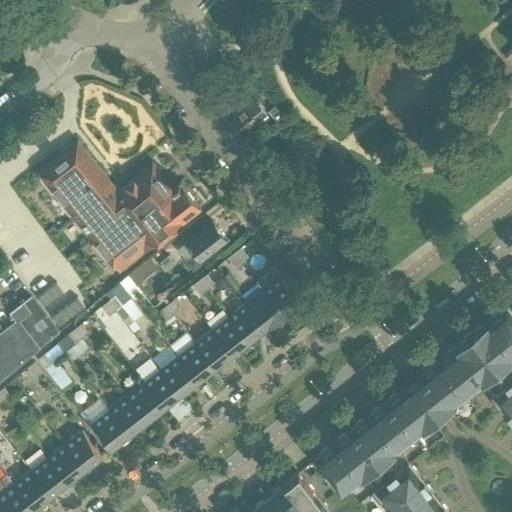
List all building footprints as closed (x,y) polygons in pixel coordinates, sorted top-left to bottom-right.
[(226,93),(218,100),(228,113),(242,102),(236,95),(232,99),(226,93)] [(266,112),(254,97),(245,105),(231,117),(228,120),(242,137),(259,122),(259,123),(268,116),(265,112),(266,112)] [(276,119),(282,114),(274,105),(268,110),(276,119)] [(272,134),(275,131),(270,125),(266,128),(272,134)] [(105,252),(119,270),(200,206),(179,180),(171,186),(152,163),(117,191),(78,143),(79,139),(78,139),(77,142),(40,171),(99,244),(97,246),(103,253),(105,252)] [(202,258),(226,238),(213,221),(179,248),(188,260),(197,252),(202,258)] [(234,252),(241,261),(248,256),(241,246),(234,252)] [(235,266),(241,261),(234,252),(227,257),(235,266)] [(167,272),(177,264),(170,255),(160,263),(167,272)] [(158,268),(149,258),(128,274),(137,285),(158,268)] [(200,278),(207,288),(214,282),(207,273),(200,278)] [(263,289),(283,315),(301,301),(281,275),(263,289)] [(201,293),(207,288),(200,278),(193,284),(201,293)] [(58,296),(64,291),(57,282),(50,286),(58,296)] [(51,301),(58,296),(50,286),(44,291),(51,301)] [(246,302),(266,328),(283,315),(263,289),(246,302)] [(45,306),(51,301),(44,291),(37,296),(45,306)] [(15,319),(0,331),(0,380),(60,330),(32,294),(9,311),(15,319)] [(108,300),(115,309),(122,304),(115,295),(108,300)] [(79,311),(86,306),(79,296),(72,301),(79,311)] [(109,314),(115,309),(108,300),(101,305),(109,314)] [(166,305),(173,314),(180,309),(173,300),(166,305)] [(73,316),(79,311),(72,301),(65,306),(73,316)] [(249,341),(266,328),(246,302),(229,316),(249,341)] [(363,473),(394,511),(449,511),(397,446),(398,445),(398,444),(421,426),(422,426),(440,412),(457,398),(457,397),(480,379),(481,380),(482,379),(511,416),(511,309),(507,304),(490,317),(489,316),(453,345),(454,346),(413,377),(314,456),(340,489),(362,473),(362,474),(363,473)] [(166,319),(173,314),(166,305),(159,310),(166,319)] [(66,321),(73,316),(65,306),(59,311),(66,321)] [(60,326),(66,321),(59,311),(52,316),(60,326)] [(212,329),(232,354),(249,341),(229,316),(212,329)] [(75,328),(82,337),(88,332),(81,323),(75,328)] [(65,351),(82,337),(75,328),(58,342),(65,351)] [(212,329),(195,342),(215,368),(232,354),(212,329)] [(65,351),(58,342),(38,358),(46,367),(65,352),(65,351)] [(178,355),(198,381),(215,368),(195,342),(178,355)] [(178,355),(161,369),(181,394),(198,381),(178,355)] [(41,371),(34,361),(28,366),(35,375),(41,371)] [(61,365),(50,373),(55,379),(66,371),(61,365)] [(144,382),(164,407),(181,394),(161,369),(144,382)] [(147,421),(164,407),(144,382),(127,395),(147,421)] [(4,387),(0,389),(0,404),(11,396),(4,387)] [(110,408),(130,434),(147,421),(127,395),(110,408)] [(112,447),(130,434),(110,408),(93,422),(112,447)] [(65,443),(85,469),(103,455),(83,429),(65,443)] [(48,456),(68,482),(85,469),(65,443),(48,456)] [(51,495),(68,482),(48,456),(31,469),(51,495)] [(14,483),(34,508),(51,495),(31,469),(14,483)] [(299,471),(282,484),(303,511),(308,511),(323,501),(299,471)] [(14,483),(6,473),(0,478),(0,499),(9,511),(29,511),(34,508),(14,483)] [(303,511),(282,484),(264,498),(275,511),(303,511)] [(275,511),(264,498),(247,511),(275,511)] [(0,511),(9,511),(0,499),(0,511)]
